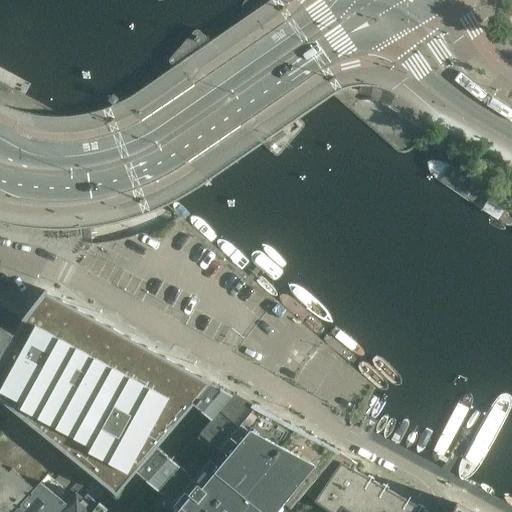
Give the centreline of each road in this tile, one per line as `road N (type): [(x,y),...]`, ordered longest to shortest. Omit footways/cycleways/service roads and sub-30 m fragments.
road 1 (residential): [(447,511),(426,481),(347,439),(312,406),(65,274),(0,256)]
road 2 (secondary): [(0,181),(50,189),(114,178),(170,152),(382,5)]
road 3 (secondary): [(346,0),(114,151),(66,161),(0,150)]
road 4 (tertiary): [(511,133),(449,93),(382,5)]
